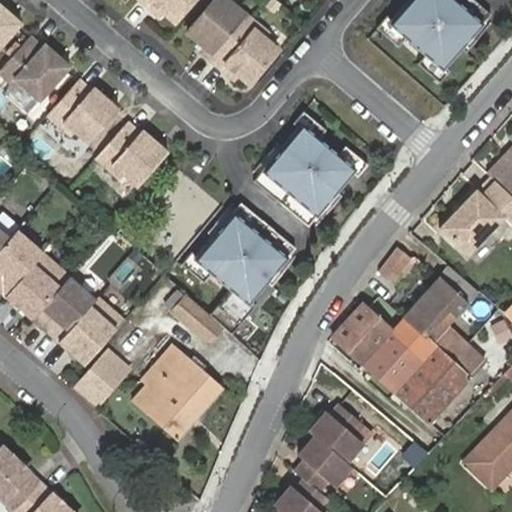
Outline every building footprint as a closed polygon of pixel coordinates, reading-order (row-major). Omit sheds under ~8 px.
[(172,20),(189,0),(140,0),(150,8),(154,4),(163,11),(172,20)] [(212,61),(247,19),(223,0),(210,0),(185,31),(195,39),(203,46),(200,51),(212,61)] [(374,26),(380,31),(387,22),(403,36),(423,53),(440,68),(444,64),(460,46),(467,37),(485,16),(474,6),(469,12),(455,0),(404,0),(390,18),(385,13),(374,26)] [(474,0),(455,0),(469,12),(474,6),(485,16),(489,12),(474,0)] [(163,11),(154,4),(150,8),(159,16),(163,11)] [(0,45),(18,24),(0,8),(0,45)] [(262,32),(247,19),(212,61),(224,72),(228,67),(237,74),(246,82),(274,48),(260,35),(262,32)] [(403,36),(387,22),(380,31),(395,45),(403,36)] [(39,47),(27,36),(0,66),(0,78),(8,86),(1,94),(25,114),(36,102),(67,67),(41,44),(39,47)] [(464,50),(472,42),(467,37),(460,46),(464,50)] [(203,46),(195,39),(191,43),(200,51),(203,46)] [(423,53),(415,62),(438,81),(449,69),(444,64),(440,68),(423,53)] [(237,74),(228,67),(224,72),(233,79),(237,74)] [(44,115),(43,116),(68,137),(72,133),(85,145),(116,110),(90,87),(88,89),(76,79),(44,115)] [(272,155),(254,176),(266,186),(270,181),(302,206),(297,212),(309,222),(327,201),(334,192),(350,173),(353,169),(336,155),(316,138),(299,125),(306,115),(300,110),(290,123),(294,127),(279,146),(272,155)] [(323,130),(306,115),(299,125),(316,138),(323,130)] [(125,122),(92,158),(117,180),(120,175),(134,187),(164,152),(139,129),(137,132),(125,122)] [(272,155),(279,146),(274,142),(267,151),(272,155)] [(494,180),(511,196),(511,145),(488,174),(494,180)] [(343,146),(336,155),(353,169),(350,173),(355,177),(365,164),(343,146)] [(305,226),(309,222),(297,212),(302,206),(270,181),(266,186),(254,176),(251,181),(305,226)] [(511,196),(494,180),(479,197),(504,219),(511,226),(511,196)] [(332,205),(339,196),(334,192),(327,201),(332,205)] [(469,257),(504,219),(479,197),(474,192),(440,231),(469,257)] [(239,203),(235,207),(247,217),(243,222),(274,248),(278,243),(290,253),(294,248),(239,203)] [(228,289),(207,314),(230,334),(255,306),(250,302),(259,290),(265,283),(273,274),(290,253),(278,243),(274,248),(243,222),(247,217),(235,207),(218,228),(210,237),(195,256),(190,252),(179,264),(184,268),(192,259),(197,263),(228,289)] [(210,237),(218,228),(213,224),(205,233),(210,237)] [(65,278),(13,232),(5,240),(0,246),(0,294),(29,320),(65,278)] [(415,253),(402,241),(381,267),(395,277),(415,253)] [(192,259),(184,268),(189,272),(197,263),(192,259)] [(426,424),(469,379),(482,364),(442,326),(474,293),(448,268),(391,331),(361,304),(331,337),(426,424)] [(270,287),(278,278),(273,274),(265,283),(270,287)] [(55,343),(92,301),(65,278),(29,320),(55,343)] [(255,306),(264,294),(259,290),(250,302),(255,306)] [(219,330),(182,297),(171,310),(206,343),(219,330)] [(81,366),(120,321),(94,298),(92,301),(55,343),(81,366)] [(222,387),(189,358),(186,360),(173,350),(140,385),(145,388),(132,403),(176,440),(222,387)] [(86,384),(77,395),(95,411),(119,382),(98,362),(83,379),(86,384)] [(297,429),(332,456),(344,438),(335,431),(345,417),(317,396),(310,407),(306,404),(290,425),(297,429)] [(511,449),(511,400),(451,463),(478,489),(511,452),(511,449)] [(355,424),(345,417),(335,431),(344,438),(355,424)] [(338,461),(332,456),(297,429),(284,444),(289,448),(278,459),(294,472),(305,481),(312,474),(321,481),(338,461)] [(13,511),(39,485),(1,448),(0,449),(0,500),(12,511),(13,511)] [(312,487),(305,481),(294,472),(283,484),(276,479),(260,499),(271,508),(275,511),(316,511),(302,499),(312,487)] [(66,511),(39,485),(13,511),(66,511)]
